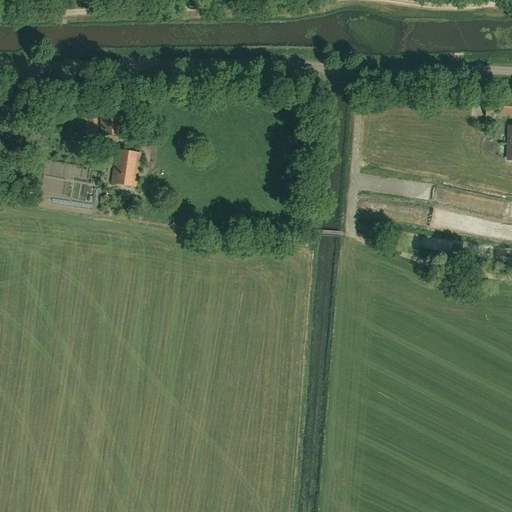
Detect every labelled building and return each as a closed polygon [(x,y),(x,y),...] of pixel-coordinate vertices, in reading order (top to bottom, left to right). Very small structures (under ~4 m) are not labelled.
[(486,117),(511,117),(511,97),(486,98),(486,117)] [(102,137),(122,135),(119,108),(99,110),(102,137)] [(98,118),(85,119),(86,136),(99,135),(98,118)] [(30,149),(32,137),(24,136),(21,148),(30,149)] [(135,187),(140,154),(117,150),(112,184),(135,187)] [(21,167),(23,157),(15,155),(13,166),(21,167)] [(457,217),(403,209),(402,219),(455,228),(457,217)]
